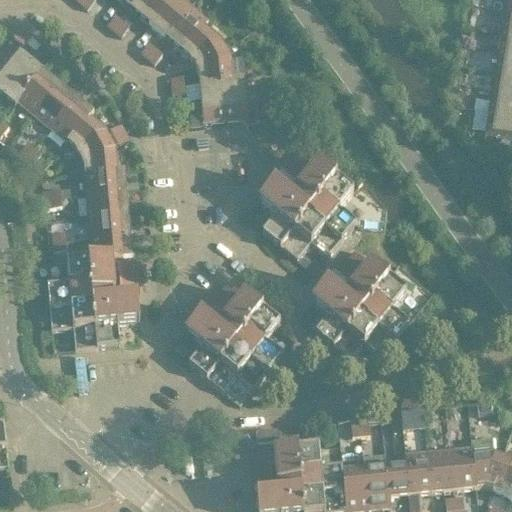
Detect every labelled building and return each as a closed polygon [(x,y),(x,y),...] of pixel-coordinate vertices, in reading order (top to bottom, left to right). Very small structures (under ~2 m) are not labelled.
[(75,0),(73,3),(80,9),(87,0),(75,0)] [(95,5),(89,0),(87,0),(80,9),(87,15),(95,5)] [(143,0),(115,0),(115,1),(131,15),(143,0)] [(143,0),(131,15),(148,28),(171,0),(143,0)] [(190,12),(175,0),(171,0),(148,28),(165,42),(190,12)] [(207,26),(190,12),(165,42),(181,56),(202,31),(202,32),(207,26)] [(511,16),(505,15),(502,35),(511,36),(511,16)] [(106,31),(113,37),(122,26),(115,21),(106,31)] [(128,32),(122,26),(113,37),(120,42),(128,32)] [(202,31),(181,56),(188,62),(193,70),(224,54),(219,46),(202,32),(202,31)] [(30,42),(20,34),(12,43),(22,51),(30,42)] [(511,36),(502,35),(499,55),(511,57),(511,36)] [(140,58),(147,64),(155,54),(148,48),(140,58)] [(11,50),(0,64),(0,69),(28,92),(42,75),(11,50)] [(162,59),(155,54),(147,64),(153,69),(162,59)] [(199,88),(221,86),(230,85),(230,84),(228,63),(224,54),(193,70),(198,79),(199,88)] [(511,57),(499,55),(495,75),(511,78),(511,57)] [(0,98),(14,110),(17,107),(17,106),(28,92),(0,69),(0,98)] [(42,75),(28,92),(17,106),(17,107),(34,120),(59,89),(42,75)] [(511,98),(511,78),(495,75),(492,95),(511,98)] [(170,83),(171,92),(184,90),(183,82),(170,83)] [(243,82),(230,84),(230,85),(221,86),(225,125),(247,123),(243,82)] [(203,127),(225,125),(221,86),(199,88),(203,127)] [(34,120),(50,134),(76,103),(59,89),(34,120)] [(185,99),(184,90),(171,92),(172,101),(185,99)] [(511,119),(511,98),(492,95),(489,116),(511,119)] [(50,134),(67,147),(87,122),(88,123),(93,117),(76,103),(50,134)] [(254,126),(265,125),(264,112),(252,114),(254,126)] [(511,141),(511,119),(489,116),(485,137),(511,141)] [(190,120),(191,131),(202,130),(201,119),(190,120)] [(104,136),(88,123),(87,122),(67,147),(74,153),(79,162),(109,145),(104,136)] [(8,132),(2,126),(0,128),(0,141),(0,142),(8,132)] [(109,135),(113,143),(125,137),(121,129),(109,135)] [(125,137),(113,143),(117,151),(129,145),(125,137)] [(114,154),(109,145),(79,162),(83,170),(84,179),(116,176),(116,175),(114,154)] [(27,148),(19,158),(26,163),(34,153),(27,148)] [(41,159),(34,153),(26,163),(33,169),(41,159)] [(315,167),(301,155),(283,177),(296,189),(315,167)] [(296,266),(310,249),(327,263),(355,228),(339,214),(353,198),(317,169),(290,202),(273,189),(258,207),(275,221),(261,237),(279,252),(296,266)] [(124,174),(116,175),(116,176),(84,179),(86,201),(126,197),(124,174)] [(70,194),(60,195),(61,203),(70,202),(70,194)] [(47,196),(48,204),(61,203),(60,195),(47,196)] [(86,201),(88,222),(128,218),(126,197),(86,201)] [(62,212),(61,203),(48,204),(49,214),(62,212)] [(128,218),(88,222),(90,244),(130,240),(128,218)] [(51,239),(52,247),(65,246),(64,237),(51,239)] [(90,244),(93,265),(93,266),(111,264),(132,262),(130,240),(90,244)] [(66,255),(65,246),(52,247),(53,256),(66,255)] [(349,289),(367,267),(354,256),(335,278),(349,289)] [(93,266),(93,265),(66,268),(68,289),(46,291),(51,336),(72,334),(74,356),(119,351),(117,330),(139,328),(136,304),(115,306),(111,264),(93,266)] [(142,296),(139,265),(117,267),(119,299),(142,296)] [(328,321),(314,338),(349,367),(363,350),(380,363),(408,328),(392,315),(405,298),(370,269),(343,303),(327,289),(311,307),(328,321)] [(227,287),(204,315),(218,326),(241,298),(227,287)] [(244,301),(216,334),(200,320),(185,339),(202,352),(188,369),(223,398),(237,381),(253,395),(282,360),(265,346),(279,329),(244,301)] [(180,348),(175,355),(182,361),(187,354),(180,348)] [(490,407),(477,409),(478,420),(490,419),(491,419),(491,416),(490,407)] [(408,415),(401,416),(402,435),(424,433),(422,414),(408,415)] [(359,429),(361,442),(369,442),(368,428),(359,429)] [(361,442),(359,429),(350,430),(352,443),(361,442)] [(277,434),(255,435),(256,447),(278,445),(277,434)] [(345,511),(342,477),(342,471),(320,474),(318,452),(273,457),(277,500),(256,502),(256,511),(345,511)] [(453,496),(474,494),(471,462),(472,462),(471,454),(449,456),(453,496)] [(449,456),(427,458),(431,498),(453,496),(449,456)] [(269,470),(268,457),(251,459),(255,495),(273,493),(270,470),(269,470)] [(408,500),(431,498),(427,458),(404,460),(406,471),(408,500)] [(493,460),(472,462),(471,462),(474,494),(483,493),(493,496),(503,463),(493,460)] [(502,498),(509,504),(511,500),(511,465),(511,466),(503,463),(493,496),(502,498)] [(388,502),(389,502),(403,500),(408,500),(406,471),(400,471),(385,473),(388,502)] [(385,473),(364,475),(367,511),(389,511),(390,511),(389,502),(388,502),(385,473)] [(367,511),(364,475),(342,477),(345,511),(367,511)] [(453,503),(454,511),(463,511),(462,502),(453,503)] [(444,504),(445,511),(454,511),(453,503),(444,504)]
